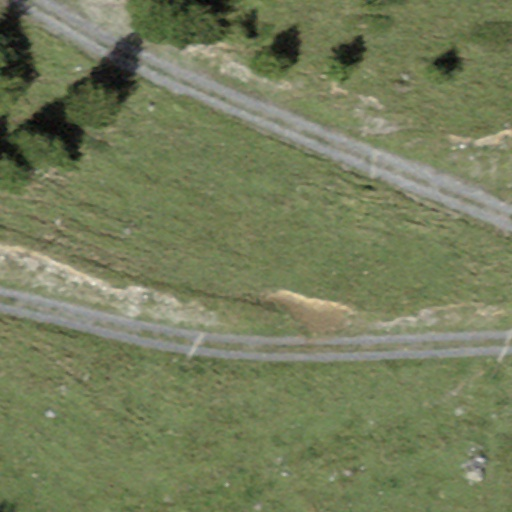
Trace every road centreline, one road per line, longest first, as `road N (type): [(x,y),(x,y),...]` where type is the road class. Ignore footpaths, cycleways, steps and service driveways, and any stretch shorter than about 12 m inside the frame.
road 1 (track): [(511,213),(370,163),(26,0)]
road 2 (track): [(0,300),(205,344),(419,346),(511,338)]
